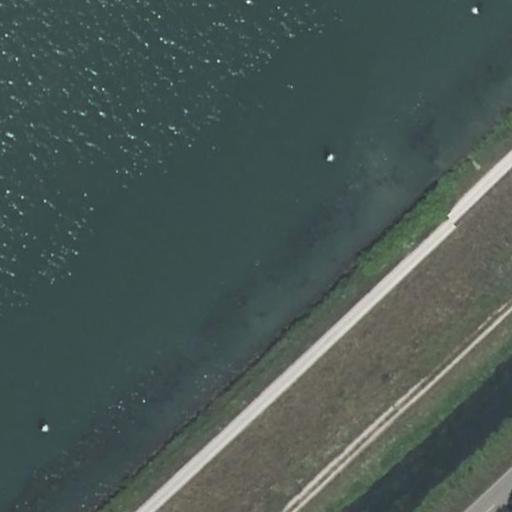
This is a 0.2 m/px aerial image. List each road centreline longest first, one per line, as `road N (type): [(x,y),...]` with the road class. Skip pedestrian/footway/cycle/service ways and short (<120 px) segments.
road 1 (track): [(511,171),(144,511)]
road 2 (track): [(511,324),(313,511)]
